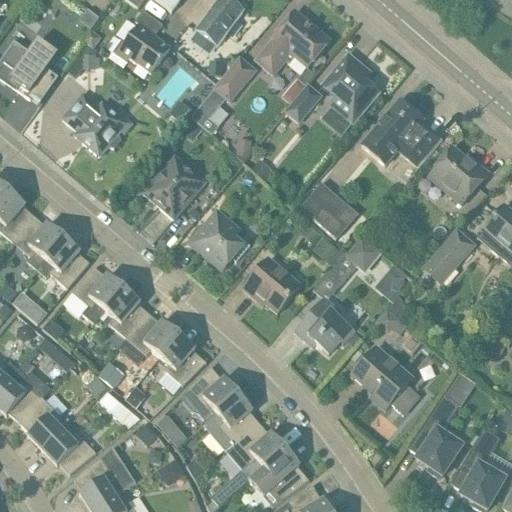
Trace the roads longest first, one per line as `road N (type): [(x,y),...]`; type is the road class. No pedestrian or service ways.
road 1 (residential): [(379,511),(283,379),(198,299),(142,266),(0,147)]
road 2 (unclassified): [(511,115),(380,0)]
